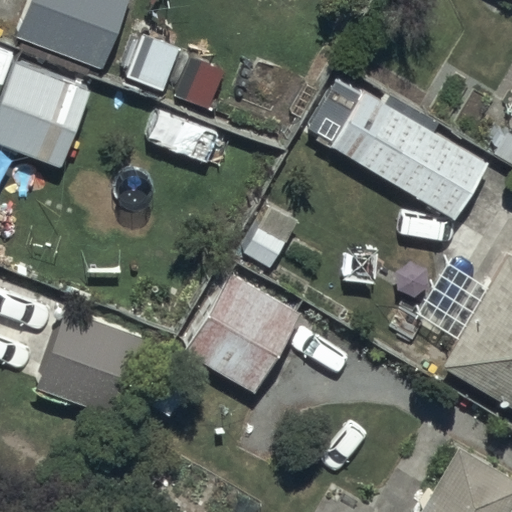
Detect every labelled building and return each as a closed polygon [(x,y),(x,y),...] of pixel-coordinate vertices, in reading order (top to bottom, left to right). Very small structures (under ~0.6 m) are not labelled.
[(120,0),(18,0),(11,18),(99,54),(120,0)] [(134,15),(119,54),(160,70),(175,31),(134,15)] [(14,42),(0,76),(0,123),(58,148),(89,73),(14,42)] [(334,58),(303,109),(451,200),(486,144),(360,67),(357,72),(334,58)] [(511,234),(503,228),(434,341),(511,388),(511,234)] [(218,250),(173,331),(251,375),(296,294),(218,250)] [(0,324),(10,329),(30,278),(0,266),(0,324)] [(154,345),(64,313),(37,388),(127,420),(154,345)] [(493,511),(511,482),(511,463),(453,428),(404,508),(386,497),(376,511),(493,511)]
